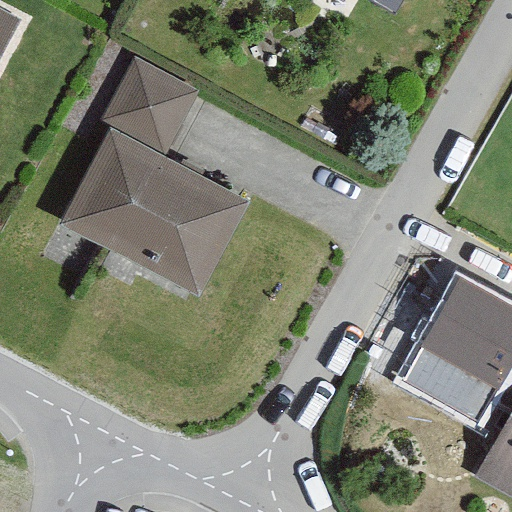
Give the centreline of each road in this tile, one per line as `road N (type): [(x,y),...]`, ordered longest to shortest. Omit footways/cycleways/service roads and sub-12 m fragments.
road 1 (residential): [(251,511),(511,33)]
road 2 (residential): [(113,442),(243,511)]
road 3 (residential): [(0,381),(113,442)]
